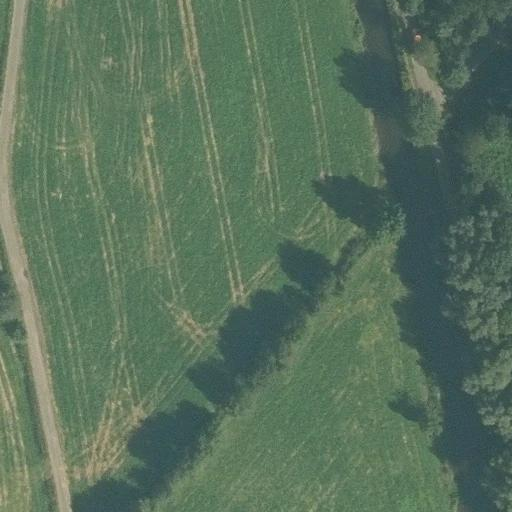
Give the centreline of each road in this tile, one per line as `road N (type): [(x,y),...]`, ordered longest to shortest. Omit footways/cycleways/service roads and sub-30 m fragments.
road 1 (track): [(15,0),(0,205),(65,511)]
road 2 (track): [(511,439),(435,119)]
road 3 (track): [(435,119),(411,0)]
